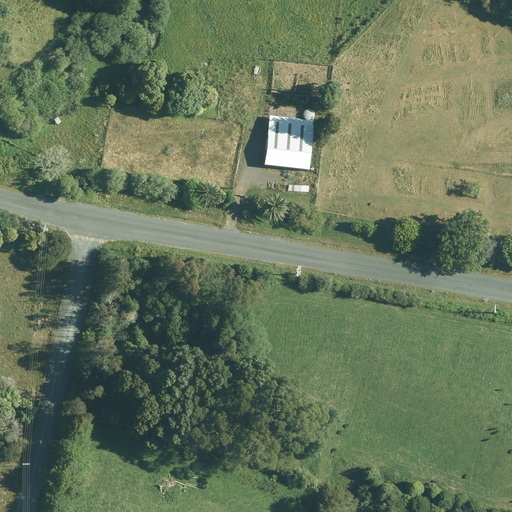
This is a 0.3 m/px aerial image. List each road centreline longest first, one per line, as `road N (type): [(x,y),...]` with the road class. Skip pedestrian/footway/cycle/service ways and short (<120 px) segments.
road 1 (unclassified): [(511,291),(90,218)]
road 2 (residential): [(90,218),(38,511)]
